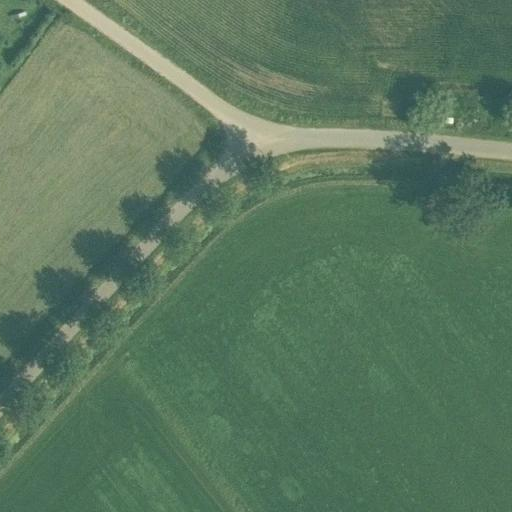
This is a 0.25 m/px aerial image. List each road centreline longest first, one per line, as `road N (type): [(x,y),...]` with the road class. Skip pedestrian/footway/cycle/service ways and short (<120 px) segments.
road 1 (unclassified): [(0,414),(180,215),(257,153)]
road 2 (unclassified): [(511,159),(333,145),(257,153)]
road 3 (unclassified): [(257,153),(229,122),(68,0)]
